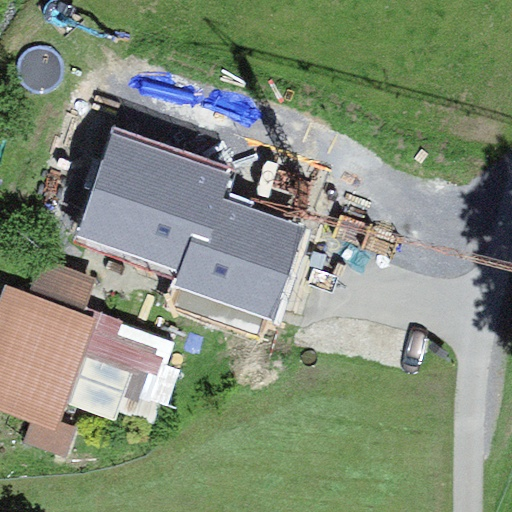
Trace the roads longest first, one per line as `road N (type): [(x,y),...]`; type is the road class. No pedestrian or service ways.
road 1 (unclassified): [(511,284),(495,314),(489,511)]
road 2 (track): [(299,277),(494,326)]
